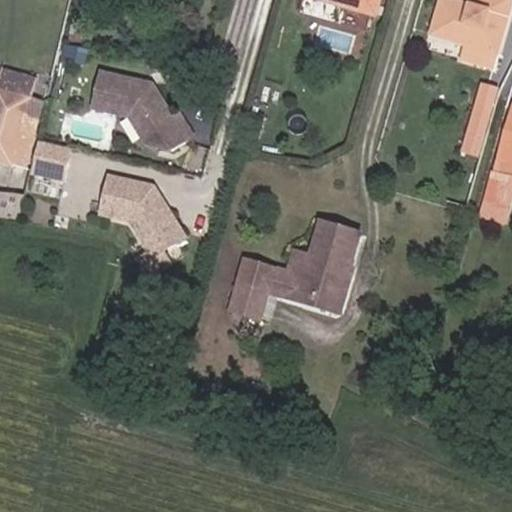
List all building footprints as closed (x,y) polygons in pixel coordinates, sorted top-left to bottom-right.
[(307,0),(380,24),(387,0),(307,0)] [(474,64),(501,72),(511,31),(511,0),(481,0),(480,8),(451,0),(450,0),(440,40),(478,51),(474,64)] [(151,152),(175,159),(191,150),(194,138),(187,123),(182,125),(169,95),(158,93),(158,96),(148,95),(149,90),(110,81),(102,115),(141,118),(151,152)] [(491,139),(504,96),(489,91),(475,134),(491,139)] [(0,106),(0,158),(26,165),(40,105),(2,96),(0,106)] [(484,160),(491,139),(475,134),(469,155),(484,160)] [(65,148),(34,141),(26,171),(57,179),(65,148)] [(109,219),(134,227),(145,191),(120,183),(109,219)] [(511,186),(505,185),(491,231),(511,236),(511,186)] [(0,215),(26,220),(30,195),(0,190),(0,215)] [(175,217),(168,222),(164,214),(169,209),(162,196),(145,191),(134,227),(136,228),(160,265),(192,247),(175,217)] [(366,243),(334,234),(325,266),(304,261),(298,282),(255,271),(241,321),(269,329),(276,303),(308,312),(310,306),(348,316),(366,243)] [(308,312),(346,323),(348,316),(310,306),(308,312)]
